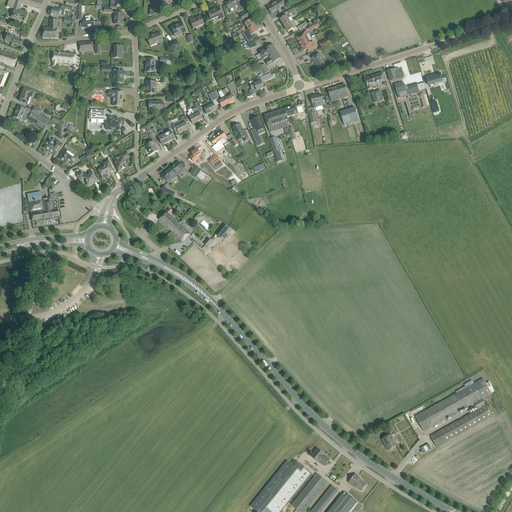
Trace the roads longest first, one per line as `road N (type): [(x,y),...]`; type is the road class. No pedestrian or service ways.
road 1 (secondary): [(224,314),(320,422),(432,500)]
road 2 (tertiary): [(300,88),(511,19)]
road 3 (tertiary): [(300,88),(228,114),(142,175)]
road 4 (residential): [(134,31),(142,175)]
road 5 (residential): [(0,129),(103,206)]
